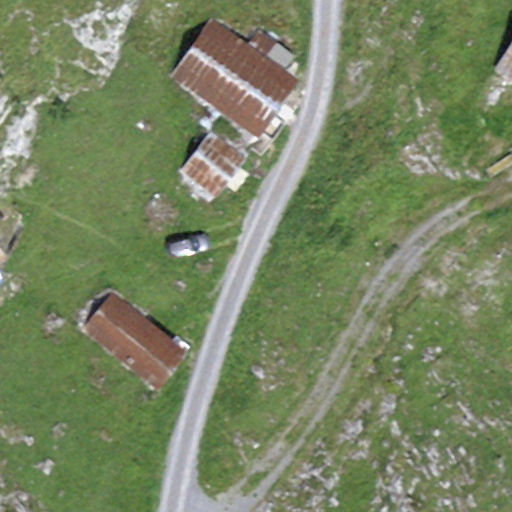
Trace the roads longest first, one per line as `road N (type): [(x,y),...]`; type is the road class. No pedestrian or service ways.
road 1 (track): [(173,511),(187,433),(221,326),(319,95),(329,0)]
road 2 (track): [(218,511),(262,477),(301,425),(400,267),(511,187)]
